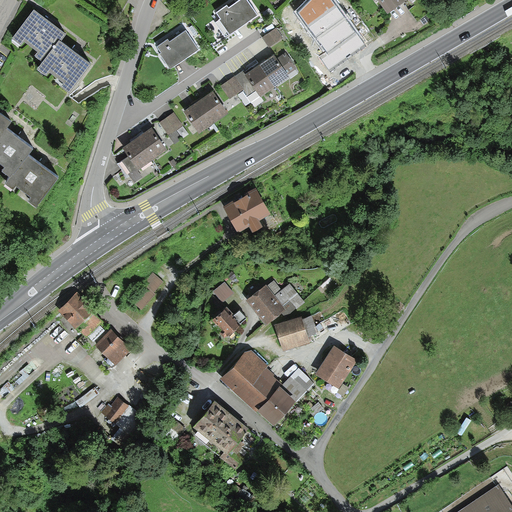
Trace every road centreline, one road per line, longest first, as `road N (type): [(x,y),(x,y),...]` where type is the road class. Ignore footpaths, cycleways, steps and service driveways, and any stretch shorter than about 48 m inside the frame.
road 1 (primary): [(106,239),(511,4)]
road 2 (residential): [(345,511),(293,444),(119,316),(96,282)]
road 3 (track): [(511,201),(467,223),(308,464)]
road 4 (residential): [(260,32),(138,109),(115,114)]
road 5 (residential): [(511,424),(373,511)]
road 6 (primary): [(0,323),(106,239)]
road 7 (residential): [(106,239),(90,203),(115,114)]
